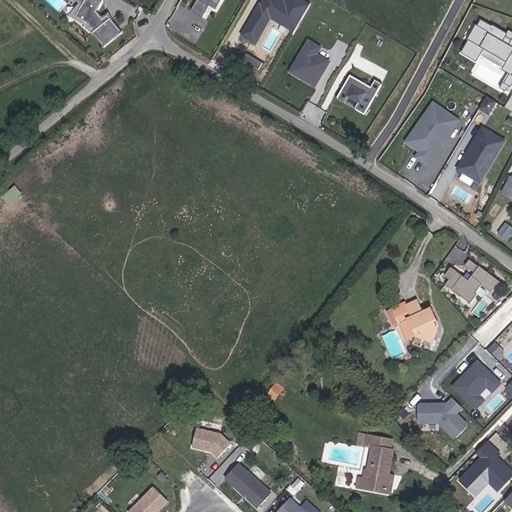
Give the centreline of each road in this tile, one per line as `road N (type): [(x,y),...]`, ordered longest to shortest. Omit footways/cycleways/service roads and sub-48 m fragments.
road 1 (residential): [(152,41),(364,163)]
road 2 (residential): [(0,172),(103,75),(152,41)]
road 3 (residential): [(458,0),(364,163)]
road 4 (residential): [(364,163),(511,262)]
